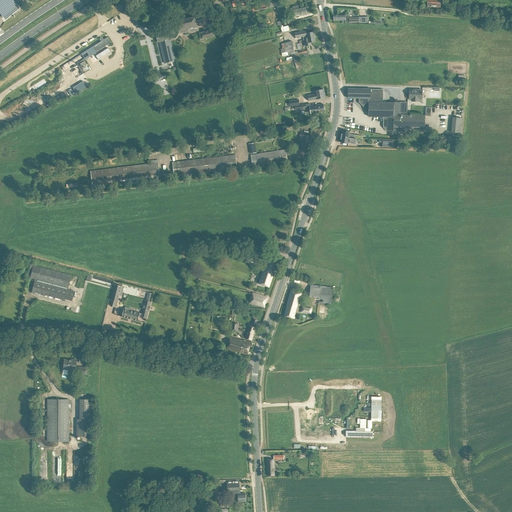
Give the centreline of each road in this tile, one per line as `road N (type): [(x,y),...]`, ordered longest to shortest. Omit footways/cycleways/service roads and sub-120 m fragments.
road 1 (tertiary): [(255,366),(337,108),(320,6)]
road 2 (unclassified): [(255,366),(89,334),(0,328)]
road 3 (tertiary): [(260,511),(255,366)]
road 4 (unclassified): [(0,68),(103,0)]
